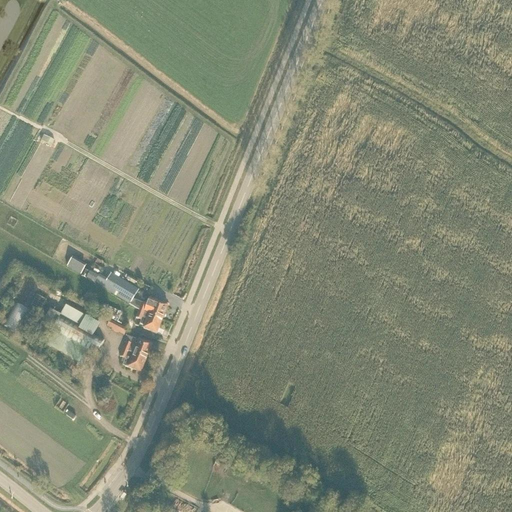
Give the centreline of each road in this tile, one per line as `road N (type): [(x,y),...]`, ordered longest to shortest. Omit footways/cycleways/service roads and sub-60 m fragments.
road 1 (secondary): [(96,511),(153,421),(322,0)]
road 2 (track): [(229,232),(0,107)]
